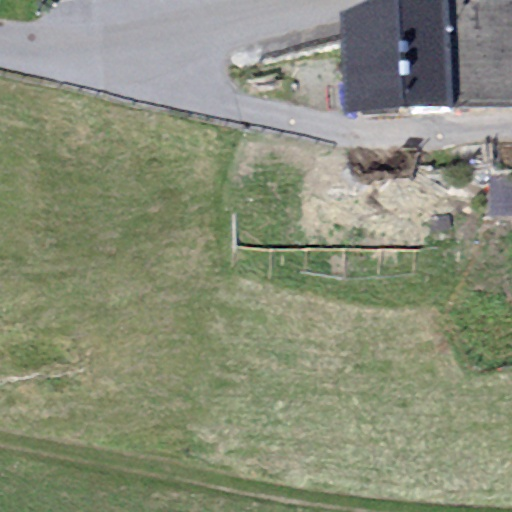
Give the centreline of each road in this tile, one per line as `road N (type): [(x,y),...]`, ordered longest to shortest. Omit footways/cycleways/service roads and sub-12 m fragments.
road 1 (track): [(0,424),(332,499),(511,505)]
road 2 (unclassified): [(255,0),(89,49),(0,34)]
